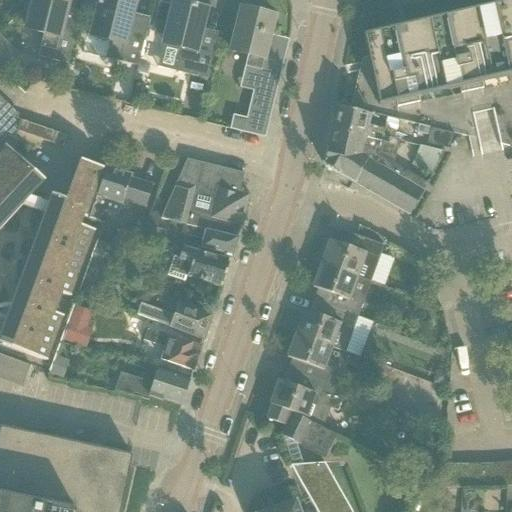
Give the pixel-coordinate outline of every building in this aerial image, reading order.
[(37,58),(67,65),(78,17),(77,17),(76,18),(65,16),(68,0),(33,0),(26,30),(43,34),(37,58)] [(106,59),(138,67),(150,18),(148,17),(147,24),(130,19),(134,1),(128,0),(100,0),(101,1),(98,1),(97,5),(99,6),(91,37),(110,41),(106,59)] [(175,72),(207,80),(214,53),(197,49),(205,17),(206,10),(195,7),(196,5),(175,0),(175,2),(173,2),(169,17),(168,23),(165,36),(162,45),(157,68),(175,72)] [(472,114),(492,109),(493,109),(501,145),(511,147),(511,2),(363,35),(367,57),(362,59),(350,109),(419,126),(430,128),(428,136),(426,144),(450,150),(453,134),(468,137),(477,139),(472,114)] [(247,116),(269,121),(286,51),(275,48),(277,38),(269,36),(274,17),(257,13),(258,11),(244,8),(244,10),(240,9),(230,52),(247,56),(242,79),(255,82),(247,116)] [(156,20),(153,33),(165,36),(168,23),(156,20)] [(0,67),(13,54),(0,41),(0,67)] [(0,109),(0,135),(2,134),(15,138),(17,133),(21,121),(16,118),(18,116),(12,110),(9,108),(8,107),(6,104),(0,109)] [(336,107),(331,128),(387,143),(387,145),(380,144),(378,156),(393,165),(399,141),(388,138),(390,132),(367,127),(370,115),(355,112),(336,107)] [(229,130),(264,138),(268,124),(233,116),(229,130)] [(66,137),(21,121),(17,133),(62,148),(66,137)] [(419,126),(417,134),(428,136),(430,128),(419,126)] [(387,143),(331,128),(323,166),(409,216),(427,185),(378,156),(380,144),(387,145),(387,143)] [(419,146),(411,166),(431,174),(441,152),(419,146)] [(0,222),(41,179),(33,172),(7,147),(0,153),(0,222)] [(183,225),(183,226),(237,240),(237,238),(240,227),(242,228),(247,204),(237,201),(244,174),(186,160),(166,205),(160,219),(183,225)] [(20,293),(1,345),(10,349),(45,362),(61,316),(49,312),(56,293),(68,297),(93,231),(80,226),(83,218),(86,219),(103,169),(96,166),(96,167),(90,165),(90,164),(79,161),(70,186),(65,200),(55,197),(52,207),(61,210),(58,218),(49,215),(22,288),(20,293)] [(105,169),(88,219),(92,220),(103,224),(106,217),(106,215),(107,213),(111,214),(112,214),(117,216),(121,203),(144,211),(146,206),(152,187),(130,180),(130,178),(105,169)] [(160,219),(166,205),(155,201),(140,233),(152,238),(160,219)] [(237,240),(183,226),(181,235),(202,241),(200,249),(231,257),(237,240)] [(157,230),(154,237),(163,240),(165,232),(157,230)] [(330,241),(321,264),(357,277),(361,266),(376,267),(383,246),(361,238),(357,250),(330,241)] [(97,241),(87,269),(97,272),(107,245),(97,241)] [(173,257),(166,277),(184,283),(186,277),(201,281),(220,287),(230,261),(210,256),(182,249),(179,258),(179,259),(173,257)] [(339,298),(335,309),(357,318),(365,298),(352,290),(357,277),(321,264),(312,288),(339,298)] [(84,278),(78,295),(90,299),(93,292),(96,283),(84,278)] [(138,290),(134,302),(139,304),(147,307),(151,295),(138,290)] [(135,315),(202,340),(211,317),(177,305),(173,316),(147,307),(139,304),(135,315)] [(304,311),(295,335),(331,348),(345,353),(357,318),(335,309),(331,321),(309,313),(304,311)] [(69,323),(62,341),(80,347),(87,329),(69,323)] [(159,361),(173,365),(192,372),(200,347),(147,329),(143,341),(163,348),(159,361)] [(314,368),(310,378),(332,387),(339,368),(327,360),(331,348),(295,335),(287,358),(314,368)] [(0,354),(0,379),(22,388),(30,366),(0,354)] [(49,373),(49,375),(62,379),(69,362),(55,357),(49,373)] [(435,371),(433,385),(446,387),(449,373),(435,371)] [(188,382),(169,376),(156,372),(151,385),(120,375),(115,392),(127,396),(127,394),(149,398),(149,397),(159,400),(160,399),(180,405),(188,382)] [(272,406),(266,420),(284,426),(291,413),(322,429),(330,408),(337,411),(344,392),(332,388),(332,387),(310,378),(305,391),(283,383),(278,381),(270,406),(272,406)] [(284,426),(279,436),(297,444),(323,457),(334,435),(322,429),(291,413),(284,426)] [(0,511),(119,511),(131,457),(130,457),(130,455),(0,427),(0,511)] [(505,488),(511,487),(511,462),(503,463),(505,488)] [(492,489),(505,488),(503,463),(492,464),(492,489)] [(269,511),(350,511),(324,464),(289,466),(315,511),(297,511),(294,503),(269,511)] [(467,489),(480,489),(480,464),(467,465),(467,489)] [(480,489),(492,489),(492,464),(480,464),(480,489)] [(442,488),(455,489),(455,465),(442,465),(442,488)] [(455,489),(467,489),(467,465),(455,465),(455,489)]
